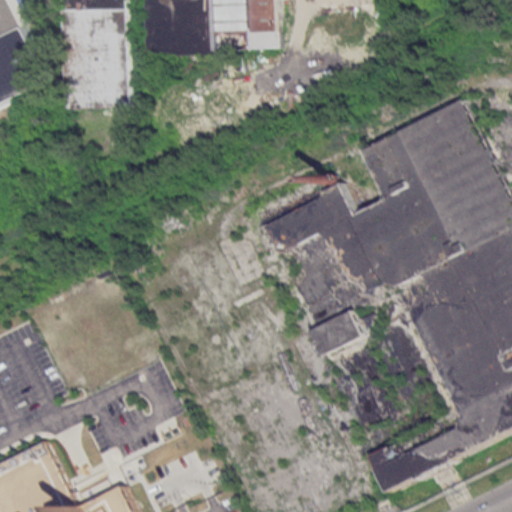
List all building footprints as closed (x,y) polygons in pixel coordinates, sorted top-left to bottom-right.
[(0,0),(0,113),(30,98),(42,48),(15,0),(0,0)] [(71,0),(75,106),(138,104),(133,0),(71,0)] [(286,0),(288,48),(157,52),(155,0),(286,0)] [(511,437),(406,491),(264,208),(324,176),(331,191),(350,182),(367,213),(395,198),(373,151),(480,99),(511,162),(511,437)] [(0,511),(133,511),(125,495),(89,511),(53,438),(0,464),(0,511)]
